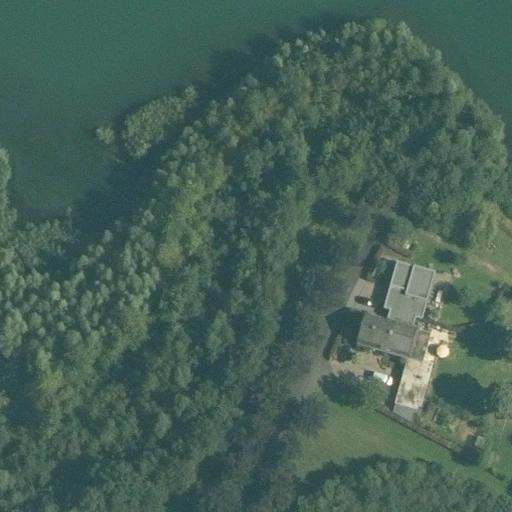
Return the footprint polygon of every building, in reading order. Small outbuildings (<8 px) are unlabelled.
[(396,266),(383,313),(389,315),(386,325),(393,328),(393,329),(412,334),(415,322),(422,324),(435,277),(396,266)] [(511,316),(503,311),(497,321),(511,331),(511,316)] [(386,325),(365,320),(357,348),(385,356),(385,355),(408,362),(416,335),(412,334),(393,329),(393,328),(386,325)] [(432,368),(414,363),(408,362),(403,378),(427,385),(432,368)] [(427,385),(403,378),(395,407),(419,414),(427,385)] [(419,414),(395,407),(393,416),(414,428),(419,414)]
